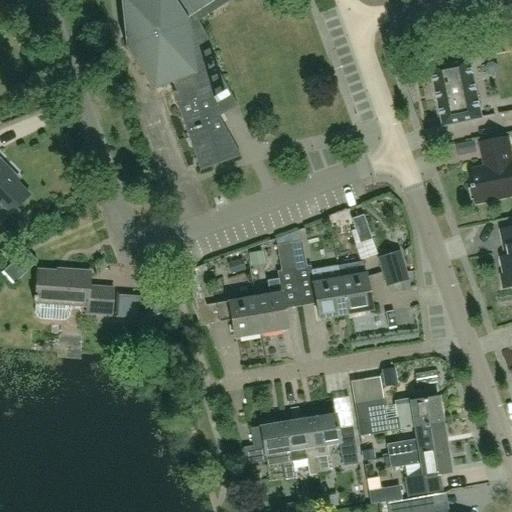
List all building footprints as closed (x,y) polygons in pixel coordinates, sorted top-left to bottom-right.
[(232,0),(119,0),(125,48),(153,91),(172,84),(176,93),(172,94),(200,172),(239,157),(218,119),(239,105),(216,69),(220,66),(207,46),(211,43),(198,22),(232,0)] [(470,59),(432,67),(444,126),(482,118),(470,59)] [(481,144),(486,168),(470,172),(477,203),(511,195),(511,159),(508,138),(481,144)] [(0,224),(6,219),(29,196),(11,178),(13,176),(0,161),(0,224)] [(363,215),(351,220),(359,244),(371,239),(363,215)] [(511,228),(500,231),(504,249),(507,248),(509,257),(501,259),(504,275),(501,276),(503,289),(511,286),(511,228)] [(302,242),(290,243),(294,269),(307,267),(302,241),(302,242)] [(290,243),(276,246),(280,271),(294,269),(290,243)] [(263,251),(249,253),(251,267),(265,265),(263,251)] [(387,285),(406,279),(398,252),(379,258),(387,285)] [(245,270),(241,259),(227,264),(231,275),(245,270)] [(337,267),(311,271),(316,304),(319,321),(346,316),(339,279),(337,267)] [(37,317),(40,319),(64,321),(67,319),(70,316),(71,305),(87,306),(86,314),(112,316),(113,288),(89,287),(90,273),(66,271),(66,273),(38,271),(36,296),(33,296),(33,301),(36,302),(35,313),(37,317)] [(364,274),(339,279),(346,316),(371,311),(364,274)] [(254,299),(216,305),(215,304),(206,306),(195,276),(182,280),(200,328),(211,324),(219,323),(231,320),(234,340),(260,335),(256,312),(254,299)] [(269,296),(254,299),(256,312),(260,335),(287,331),(283,310),(278,280),(267,281),(269,296)] [(142,299),(149,318),(165,313),(158,293),(142,299)] [(417,366),(402,367),(403,389),(418,388),(417,366)] [(397,385),(394,368),(382,370),(384,387),(397,385)] [(383,400),(367,402),(371,435),(388,432),(399,431),(414,428),(442,423),(437,397),(394,404),(397,418),(386,420),(383,400)] [(371,435),(367,402),(354,404),(360,438),(388,434),(388,432),(371,435)] [(358,465),(356,455),(352,427),(337,430),(335,415),(311,419),(319,474),(329,473),(326,458),(328,457),(327,446),(338,444),(340,458),(341,458),(342,467),(358,465)] [(311,419),(286,423),(293,463),(303,461),(307,461),(309,476),(319,474),(311,419)] [(293,463),(286,423),(261,427),(261,429),(252,430),(255,448),(265,446),(267,462),(280,460),(284,481),(294,479),(291,463),(293,463)] [(389,447),(390,457),(408,454),(446,448),(442,423),(414,428),(416,440),(406,441),(406,444),(389,447)] [(405,479),(408,497),(441,491),(438,474),(450,473),(446,448),(408,454),(390,457),(392,467),(410,464),(410,466),(420,465),(422,476),(405,479)] [(374,449),(361,451),(363,461),(375,459),(374,449)] [(336,495),(325,497),(326,507),(338,506),(336,495)] [(448,511),(448,510),(447,510),(444,495),(423,499),(425,511),(448,511)] [(298,500),(300,511),(312,511),(310,499),(298,500)] [(298,511),(297,502),(272,507),(272,511),(298,511)]
